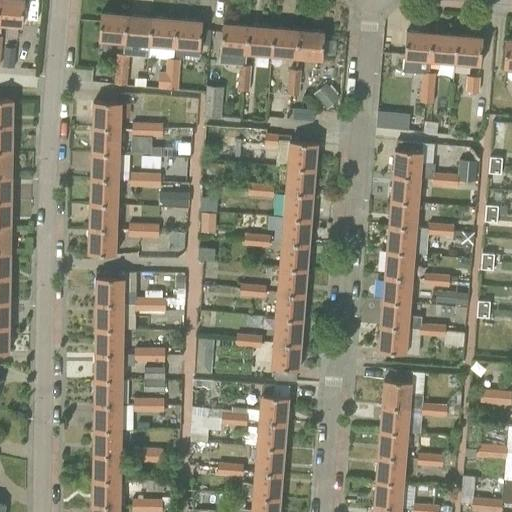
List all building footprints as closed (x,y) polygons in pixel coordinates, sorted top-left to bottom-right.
[(0,0),(0,23),(22,26),(24,0),(0,0)] [(98,40),(124,42),(126,15),(100,12),(98,40)] [(149,45),(151,17),(126,15),(124,42),(149,45)] [(173,47),(176,19),(151,17),(149,45),(173,47)] [(202,21),(176,19),(173,47),(199,49),(202,21)] [(222,23),(220,51),(236,52),(235,65),(238,65),(239,63),(244,64),(245,53),(246,53),(248,25),(222,23)] [(271,55),(273,27),(248,25),(246,53),(271,55)] [(296,57),(298,29),(273,27),(271,55),(296,57)] [(321,59),(324,31),(298,29),(296,57),(321,59)] [(406,30),(402,72),(421,73),(429,74),(429,72),(430,60),(432,33),(406,30)] [(432,33),(430,60),(455,62),(458,35),(432,33)] [(482,37),(458,35),(455,62),(480,64),(482,37)] [(503,67),(511,67),(511,39),(505,39),(503,67)] [(3,66),(14,67),(15,48),(4,47),(3,66)] [(116,54),(115,69),(128,70),(129,55),(116,54)] [(166,58),(165,73),(178,74),(179,59),(166,58)] [(238,65),(237,77),(249,78),(251,64),(244,64),(239,63),(238,65)] [(289,68),(288,81),(299,82),(301,70),(289,68)] [(115,69),(114,72),(113,84),(127,85),(128,70),(115,69)] [(421,73),(420,86),(434,88),(435,73),(429,72),(429,74),(421,73)] [(177,89),(178,74),(165,73),(159,73),(158,88),(177,89)] [(465,91),(478,92),(480,76),(466,75),(465,91)] [(237,77),(237,90),(248,90),(249,78),(237,77)] [(298,95),(299,82),(288,81),(287,94),(298,95)] [(315,93),(327,106),(337,97),(325,84),(315,93)] [(420,86),(419,102),(432,104),(434,88),(420,86)] [(223,88),(206,87),(204,117),(220,118),(223,88)] [(13,100),(0,99),(0,123),(12,123),(13,100)] [(93,101),(92,126),(120,127),(121,102),(93,101)] [(294,108),(293,119),(314,121),(315,110),(294,108)] [(131,135),(146,135),(146,123),(132,122),(131,135)] [(12,123),(0,123),(0,148),(12,149),(12,123)] [(160,123),(146,123),(146,135),(162,136),(162,123),(160,123)] [(91,152),(119,153),(120,127),(92,126),(91,152)] [(277,146),(278,134),(264,133),(263,145),(277,146)] [(289,141),(287,167),(315,170),(317,143),(290,141),(289,141)] [(0,173),(11,174),(12,149),(0,148),(0,173)] [(395,149),(394,149),(392,176),(419,178),(419,177),(431,178),(431,185),(442,186),(443,174),(433,173),(434,164),(421,163),(422,151),(421,151),(395,149)] [(90,177),(118,178),(119,153),(91,152),(90,177)] [(488,157),(487,165),(499,166),(500,158),(488,157)] [(458,160),(457,175),(456,175),(455,180),(457,181),(475,182),(477,162),(458,160)] [(499,166),(487,165),(486,173),(499,174),(499,166)] [(315,170),(287,167),(285,192),(313,194),(315,170)] [(130,186),(144,186),(144,173),(130,172),(130,186)] [(11,174),(0,173),(0,198),(11,199),(11,174)] [(160,173),(144,173),(144,186),(160,187),(160,173)] [(455,180),(456,175),(443,174),(442,186),(457,187),(457,181),(455,180)] [(419,178),(392,176),(390,200),(417,202),(419,178)] [(89,203),(117,204),(118,178),(90,177),(89,203)] [(247,194),(259,195),(260,183),(248,182),(247,194)] [(274,184),(260,183),(259,195),(273,197),(274,184)] [(188,191),(175,191),(175,205),(187,206),(188,191)] [(283,218),(311,220),(313,194),(285,192),(283,218)] [(11,199),(0,198),(0,224),(10,224),(11,199)] [(417,202),(390,200),(388,225),(415,227),(417,202)] [(88,228),(116,229),(117,204),(89,203),(88,228)] [(484,205),(483,213),(495,214),(496,206),(484,205)] [(201,230),(215,230),(216,210),(201,210),(201,230)] [(495,214),(483,213),(482,221),(495,222),(495,214)] [(281,243),(308,245),(311,220),(283,218),(281,243)] [(127,236),(142,236),(142,223),(128,223),(127,236)] [(159,224),(142,223),(142,236),(157,237),(157,240),(176,241),(176,232),(159,231),(159,224)] [(426,233),(427,234),(438,235),(439,224),(427,223),(426,228),(426,233)] [(0,249),(10,249),(10,224),(0,224),(0,249)] [(453,225),(439,224),(438,235),(452,236),(453,225)] [(415,227),(388,225),(386,250),(426,253),(427,234),(426,233),(426,228),(415,227)] [(116,254),(116,229),(88,228),(87,253),(116,254)] [(243,245),(255,245),(256,233),(244,233),(243,245)] [(270,234),(256,233),(255,245),(269,246),(270,234)] [(279,268),(306,270),(308,245),(281,243),(279,268)] [(0,275),(10,276),(10,249),(0,249),(0,275)] [(426,253),(386,250),(384,275),(411,277),(413,253),(426,254),(426,253)] [(480,252),(479,260),(491,261),(492,253),(480,252)] [(491,261),(479,260),(478,268),(491,269),(491,261)] [(277,293),(304,295),(306,270),(279,268),(277,293)] [(423,284),(434,284),(435,273),(423,273),(423,284)] [(449,274),(435,273),(434,284),(449,285),(449,274)] [(0,299),(9,299),(10,276),(0,275),(0,299)] [(411,277),(384,275),(382,301),(409,303),(411,277)] [(96,277),(95,303),(123,304),(124,277),(96,277)] [(184,277),(177,277),(176,290),(184,290),(184,277)] [(251,295),(251,284),(240,283),(239,294),(251,295)] [(266,285),(251,284),(251,295),(265,296),(266,285)] [(436,290),(435,302),(456,304),(457,292),(436,290)] [(274,318),(302,320),(304,295),(277,293),(274,318)] [(135,310),(149,310),(149,297),(135,297),(135,310)] [(165,297),(149,297),(149,310),(165,310),(165,297)] [(0,325),(9,326),(9,301),(0,300),(0,325)] [(475,308),(487,309),(488,301),(476,300),(475,308)] [(382,301),(380,326),(419,329),(420,323),(421,323),(421,316),(408,315),(409,303),(382,301)] [(123,304),(95,303),(95,328),(123,328),(123,304)] [(487,309),(475,308),(474,316),(487,317),(487,309)] [(272,343),(300,346),(302,320),(274,318),(272,343)] [(419,329),(419,335),(430,336),(431,324),(420,323),(419,329)] [(431,324),(430,336),(442,337),(444,337),(443,345),(462,346),(463,332),(444,331),(444,325),(431,324)] [(0,351),(8,352),(9,326),(0,325),(0,351)] [(380,326),(378,351),(394,352),(405,353),(409,353),(417,354),(419,335),(419,329),(380,326)] [(94,341),(94,353),(108,354),(122,354),(122,353),(123,341),(123,328),(95,328),(94,341)] [(235,346),(247,347),(248,334),(236,333),(235,346)] [(262,335),(248,334),(247,347),(261,348),(262,335)] [(198,338),(196,368),(211,370),(211,363),(207,357),(212,353),(213,339),(198,338)] [(298,370),(300,346),(272,343),(270,367),(298,370)] [(135,348),(135,353),(135,361),(149,361),(149,348),(135,348)] [(149,348),(149,361),(164,361),(164,348),(149,348)] [(94,353),(94,379),(122,379),(122,365),(135,365),(135,361),(135,353),(129,353),(122,353),(122,354),(108,354),(94,353)] [(136,375),(136,379),(164,379),(165,367),(137,367),(137,375),(136,375)] [(122,379),(94,379),(93,403),(122,404),(122,379)] [(164,392),(164,379),(136,379),(136,380),(143,380),(143,391),(164,392)] [(420,409),(421,415),(432,415),(433,404),(422,403),(423,394),(410,393),(410,381),(383,379),(381,403),(409,405),(408,407),(420,409)] [(480,389),(479,402),(492,403),(493,396),(495,397),(496,390),(480,389)] [(509,404),(510,391),(496,390),(495,397),(493,396),(492,403),(509,404)] [(246,413),(245,418),(258,419),(286,421),(288,397),(277,396),(260,395),(259,408),(246,407),(246,413)] [(133,411),(147,411),(147,398),(133,398),(133,411)] [(163,398),(147,398),(147,411),(163,411),(163,398)] [(122,404),(93,403),(93,429),(121,429),(122,404)] [(409,405),(381,403),(379,427),(419,431),(421,415),(420,409),(408,407),(409,405)] [(446,405),(433,404),(432,415),(445,416),(446,405)] [(203,408),(203,416),(220,417),(219,423),(221,423),(232,424),(233,412),(222,411),(222,409),(203,408)] [(246,413),(233,412),(232,424),(245,425),(246,413)] [(220,429),(221,423),(219,423),(220,417),(203,416),(201,416),(200,427),(220,429)] [(257,434),(256,444),(284,446),(286,421),(258,419),(258,420),(257,434)] [(419,431),(379,427),(377,453),(404,455),(406,433),(419,434),(419,431)] [(93,429),(93,454),(121,454),(121,429),(93,429)] [(476,443),(475,456),(488,457),(488,450),(491,451),(491,444),(476,443)] [(254,469),(282,472),(284,446),(256,444),(254,469)] [(505,459),(506,445),(491,444),(491,451),(488,450),(488,457),(505,459)] [(132,461),(146,461),(147,448),(132,448),(132,461)] [(162,448),(147,448),(146,461),(162,461),(162,448)] [(375,478),(402,480),(404,455),(377,453),(375,478)] [(120,479),(121,454),(93,454),(92,479),(120,479)] [(416,464),(428,465),(429,454),(417,454),(416,464)] [(442,455),(429,454),(428,465),(442,466),(442,455)] [(217,474),(228,475),(229,463),(218,462),(217,474)] [(243,464),(229,463),(228,475),(242,476),(243,464)] [(252,494),(280,497),(282,472),(254,469),(252,494)] [(402,480),(375,478),(373,503),(400,505),(402,480)] [(120,479),(92,479),(92,504),(120,505),(120,479)] [(250,511),(278,511),(280,497),(252,494),(250,511)] [(486,511),(487,498),(472,497),(471,509),(483,510),(486,511)] [(131,511),(145,511),(146,498),(132,498),(131,511)] [(162,499),(146,498),(145,511),(162,511),(162,499)] [(502,499),(487,498),(486,511),(501,511),(502,499)] [(399,511),(400,505),(373,503),(372,511),(399,511)] [(412,511),(424,511),(425,504),(413,503),(412,511)]
